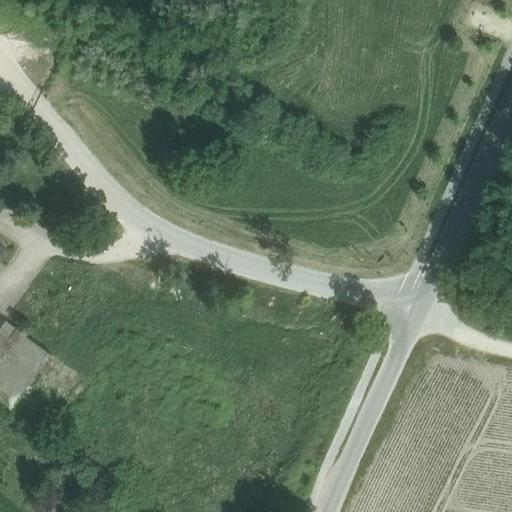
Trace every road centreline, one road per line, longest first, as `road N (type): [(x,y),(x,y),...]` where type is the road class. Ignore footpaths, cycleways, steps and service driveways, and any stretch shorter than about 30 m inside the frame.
road 1 (track): [(511,350),(418,310),(194,248),(140,219),(0,61)]
road 2 (tertiary): [(511,101),(329,511)]
